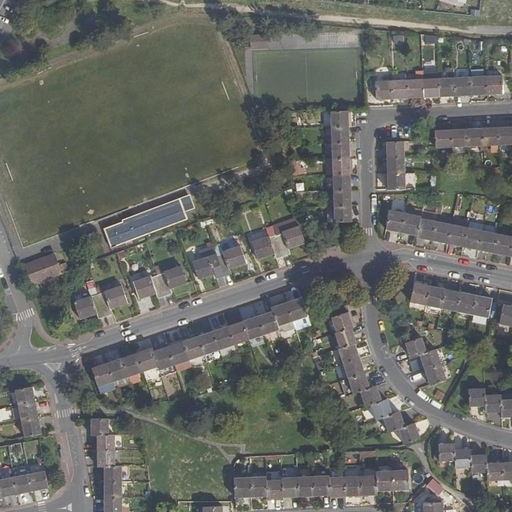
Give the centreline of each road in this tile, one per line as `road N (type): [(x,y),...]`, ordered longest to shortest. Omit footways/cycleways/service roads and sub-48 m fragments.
road 1 (track): [(157,0),(511,27)]
road 2 (residential): [(367,268),(323,265),(66,355)]
road 3 (residential): [(367,268),(368,122),(511,109)]
road 4 (residential): [(511,442),(435,415),(403,391),(373,343),(367,268)]
road 5 (residential): [(511,279),(402,257),(367,268)]
road 6 (residential): [(0,250),(27,321),(11,362)]
